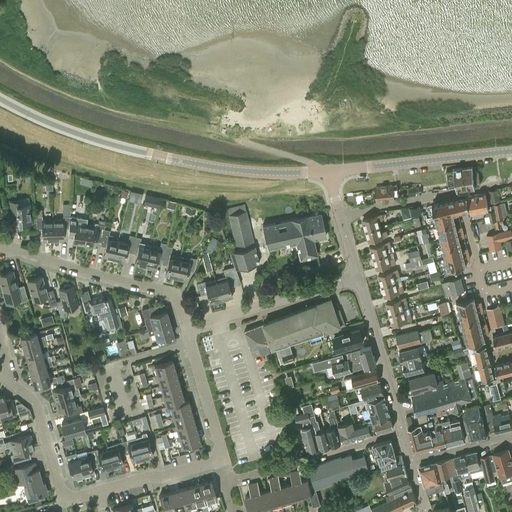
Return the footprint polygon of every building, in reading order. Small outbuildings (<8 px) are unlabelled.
[(473,166),(454,170),(457,188),(480,184),(478,171),(473,171),(473,166)] [(377,200),(394,198),(394,193),(398,192),(397,184),(375,187),(377,200)] [(126,197),(129,191),(123,188),(120,194),(126,197)] [(491,203),(499,201),(497,189),(489,191),(491,203)] [(488,210),(485,193),(468,196),(470,208),(470,213),(488,210)] [(159,207),(161,197),(146,194),(143,204),(159,207)] [(469,208),(470,208),(468,196),(467,195),(467,196),(459,198),(433,204),(432,204),(435,216),(458,210),(462,209),(469,208)] [(17,201),(10,201),(11,214),(17,214),(18,225),(31,224),(30,204),(17,205),(17,201)] [(495,209),(498,219),(503,218),(501,208),(500,203),(494,204),(495,209)] [(186,213),(194,215),(195,208),(188,206),(186,213)] [(411,217),(421,215),(419,206),(409,208),(411,217)] [(230,251),(235,266),(236,268),(258,263),(254,245),(246,210),(228,214),(236,249),(230,251)] [(435,216),(438,226),(455,222),(454,217),(459,215),(458,210),(435,216)] [(496,221),(495,210),(488,211),(490,222),(496,221)] [(320,213),(262,225),(267,248),(296,242),(300,258),(317,254),(313,239),(326,236),(320,213)] [(366,231),(380,227),(378,221),(383,219),(382,215),(363,220),(366,231)] [(69,228),(70,216),(69,216),(63,216),(63,220),(53,220),(53,241),(64,240),(64,228),(69,228)] [(72,244),(84,245),(86,225),(87,219),(70,216),(69,228),(69,232),(74,233),(72,244)] [(53,241),(53,220),(42,220),(42,217),(36,217),(37,228),(42,228),(42,230),(43,241),(53,241)] [(438,226),(441,237),(463,232),(462,226),(456,228),(455,222),(438,226)] [(102,237),(104,229),(104,225),(94,223),(94,226),(86,225),(84,245),(95,247),(97,236),(102,237)] [(380,227),(366,231),(368,241),(388,235),(386,230),(381,232),(380,227)] [(114,259),(118,241),(108,239),(109,230),(104,229),(102,237),(100,245),(105,246),(103,257),(114,259)] [(500,240),(511,237),(511,234),(511,229),(487,234),(490,250),(501,247),(500,240)] [(441,237),(443,248),(460,244),(459,238),(464,237),(463,232),(441,237)] [(132,252),(135,237),(130,235),(128,243),(118,241),(114,259),(124,261),(126,251),(132,252)] [(207,248),(208,253),(212,252),(218,239),(212,236),(207,248)] [(145,266),(150,245),(140,242),(141,238),(135,237),(132,252),(137,254),(135,264),(145,266)] [(431,241),(425,243),(429,257),(433,256),(435,255),(431,241)] [(163,260),(167,244),(161,242),(160,247),(150,245),(145,266),(155,268),(157,258),(163,260)] [(175,277),(180,256),(170,254),(172,247),(173,243),(168,242),(167,246),(167,244),(163,260),(162,264),(167,265),(165,275),(175,277)] [(373,258),(388,254),(386,248),(391,247),(390,242),(370,247),(373,258)] [(443,248),(446,259),(468,253),(467,248),(462,249),(460,244),(443,248)] [(408,252),(410,262),(411,262),(411,263),(421,259),(419,249),(408,252)] [(470,258),(468,253),(446,259),(448,269),(448,270),(466,265),(464,260),(470,258)] [(388,254),(373,258),(376,268),(395,262),(394,258),(389,259),(388,254)] [(180,256),(175,277),(186,279),(188,270),(193,271),(196,259),(189,257),(189,258),(180,256)] [(411,262),(410,262),(405,263),(407,269),(423,264),(427,263),(434,261),(433,256),(429,257),(421,259),(411,263),(411,262)] [(434,261),(427,263),(430,272),(437,270),(434,261)] [(320,265),(323,275),(329,273),(326,263),(320,265)] [(215,279),(221,300),(232,297),(229,287),(240,284),(236,268),(235,266),(223,269),(225,276),(215,279)] [(397,270),(378,275),(381,285),(400,280),(399,274),(397,270)] [(13,271),(0,274),(0,281),(6,304),(20,300),(21,301),(28,299),(24,285),(17,287),(13,271)] [(433,280),(434,280),(435,284),(440,283),(439,279),(440,278),(438,271),(431,273),(433,280)] [(47,296),(50,306),(51,306),(52,308),(57,307),(57,304),(56,302),(53,290),(46,292),(42,276),(27,280),(33,300),(47,296)] [(446,295),(463,290),(459,277),(442,282),(446,295)] [(210,303),(221,300),(215,279),(205,282),(205,281),(197,283),(201,295),(208,293),(210,303)] [(384,296),(403,290),(402,285),(400,280),(381,285),(384,296)] [(417,289),(428,287),(426,280),(416,282),(417,289)] [(62,301),(56,302),(57,304),(57,307),(60,317),(67,315),(65,309),(77,305),(72,286),(71,287),(70,285),(69,284),(64,285),(63,287),(64,289),(59,290),(62,301)] [(90,301),(83,303),(85,311),(90,310),(91,313),(96,311),(99,319),(104,317),(107,328),(114,326),(118,325),(115,315),(110,298),(104,300),(103,296),(90,300),(90,301)] [(459,313),(482,307),(481,302),(475,303),(474,298),(474,297),(456,302),(457,302),(459,313)] [(389,313),(403,309),(402,304),(406,303),(405,298),(386,303),(389,313)] [(315,305),(297,311),(280,317),(289,341),(324,331),(325,331),(344,324),(339,310),(335,311),(331,299),(315,305)] [(446,301),(438,303),(441,315),(449,313),(449,311),(451,311),(448,302),(447,302),(446,301)] [(160,304),(147,308),(142,310),(147,329),(170,322),(167,311),(162,312),(160,304)] [(486,308),(490,326),(505,323),(500,305),(486,308)] [(483,312),(482,307),(459,313),(462,323),(479,319),(478,313),(483,312)] [(411,319),(408,308),(403,310),(403,309),(389,313),(392,324),(411,319)] [(118,325),(114,326),(116,333),(123,331),(121,323),(118,314),(115,315),(118,325)] [(244,329),(251,350),(259,348),(261,353),(269,351),(267,345),(271,343),(272,348),(289,342),(289,341),(280,317),(244,329)] [(462,323),(465,334),(487,328),(486,323),(481,325),(479,319),(462,323)] [(173,333),(170,322),(147,329),(149,335),(155,333),(156,339),(159,346),(171,343),(169,336),(173,333)] [(489,334),(487,328),(465,334),(468,345),(467,345),(485,341),(485,340),(483,335),(489,334)] [(141,338),(149,336),(149,335),(147,329),(139,331),(141,338)] [(338,330),(330,332),(331,337),(334,336),(337,349),(362,342),(359,329),(339,334),(338,330)] [(399,348),(421,342),(418,330),(395,335),(399,348)] [(23,347),(45,340),(44,336),(38,338),(36,332),(20,336),(23,347)] [(511,343),(509,332),(494,336),(493,335),(496,347),(497,347),(496,347),(511,343)] [(454,348),(462,346),(460,338),(451,341),(453,349),(454,348)] [(26,357),(42,352),(41,347),(46,345),(45,340),(23,347),(26,357)] [(399,350),(402,361),(422,356),(422,357),(427,356),(426,350),(420,351),(419,345),(399,350)] [(478,364),(489,361),(486,346),(486,345),(474,348),(474,349),(478,364)] [(351,352),(347,353),(348,359),(352,370),(376,363),(371,346),(351,352)] [(464,355),(462,346),(454,348),(453,349),(456,357),(464,355)] [(29,367),(51,360),(50,356),(43,358),(42,352),(26,357),(29,367)] [(281,363),(294,359),(292,353),(279,357),(281,363)] [(315,362),(313,362),(315,370),(332,365),(335,375),(352,370),(348,359),(347,353),(326,358),(321,360),(315,362)] [(104,354),(97,356),(99,363),(106,361),(104,354)] [(425,368),(422,357),(422,356),(402,361),(405,373),(425,368)] [(32,377),(47,372),(46,367),(52,365),(51,360),(29,367),(32,377)] [(157,375),(175,370),(172,360),(154,365),(151,366),(152,370),(155,369),(157,375)] [(472,375),(468,361),(456,364),(460,379),(472,375)] [(489,361),(478,364),(482,380),(494,377),(493,377),(489,361)] [(511,372),(511,365),(511,361),(496,365),(495,364),(495,365),(498,377),(499,377),(498,376),(511,372)] [(159,379),(160,385),(178,380),(175,370),(157,375),(154,376),(155,380),(159,379)] [(352,376),(355,388),(363,385),(379,380),(377,370),(360,374),(352,376)] [(421,391),(423,390),(423,389),(437,385),(436,381),(433,371),(408,378),(413,393),(421,391)] [(35,387),(57,381),(57,383),(61,382),(65,380),(64,374),(56,377),(49,379),(47,372),(32,377),(35,387)] [(55,401),(74,396),(80,394),(78,387),(75,388),(74,385),(73,378),(65,380),(61,382),(63,388),(52,391),(55,401)] [(465,378),(423,390),(421,391),(413,393),(410,393),(416,414),(454,404),(456,411),(463,409),(461,402),(471,399),(471,398),(478,396),(473,379),(466,380),(465,378)] [(163,395),(181,390),(178,380),(160,385),(157,386),(158,390),(162,389),(163,395)] [(89,390),(97,388),(95,382),(87,384),(88,387),(89,390)] [(492,400),(500,398),(497,382),(489,384),(492,400)] [(361,388),(364,399),(364,400),(366,399),(383,394),(380,383),(361,388)] [(338,385),(330,388),(332,394),(340,392),(338,385)] [(161,401),(165,400),(167,406),(184,401),(181,390),(163,395),(160,397),(161,401)] [(0,419),(0,420),(16,416),(11,399),(5,401),(3,394),(0,394),(0,419)] [(74,396),(55,401),(58,412),(69,409),(71,415),(82,411),(81,405),(77,406),(74,396)] [(367,401),(366,399),(364,400),(364,399),(348,403),(351,413),(362,410),(364,418),(372,416),(373,421),(390,417),(384,396),(367,401)] [(329,400),(331,409),(339,407),(341,407),(338,398),(329,400)] [(173,416),(191,410),(188,400),(184,401),(167,406),(168,410),(172,409),(173,415),(173,416)] [(309,416),(315,414),(312,403),(302,406),(304,413),(308,412),(309,416)] [(490,403),(483,405),(485,412),(490,432),(496,430),(496,432),(511,428),(511,426),(509,414),(501,416),(500,414),(493,416),(492,411),(490,403)] [(466,409),(463,413),(470,439),(486,435),(479,405),(466,409)] [(89,417),(105,413),(103,406),(80,413),(83,423),(90,421),(89,417)] [(176,426),(194,421),(191,410),(173,416),(173,415),(170,416),(171,420),(174,419),(176,426)] [(329,411),(331,417),(329,418),(330,422),(332,428),(326,430),(331,445),(341,442),(332,410),(329,411)] [(334,410),(332,410),(341,442),(371,433),(370,430),(368,422),(355,426),(353,420),(346,422),(338,425),(334,410)] [(308,412),(304,413),(295,415),(297,423),(305,421),(307,428),(302,429),(308,452),(318,449),(312,426),(309,416),(308,412)] [(320,448),(331,445),(326,430),(321,431),(318,420),(317,420),(315,414),(309,416),(312,426),(314,426),(320,448)] [(143,430),(149,428),(145,416),(140,417),(143,430)] [(393,427),(390,417),(373,421),(368,422),(370,430),(377,428),(378,432),(393,427)] [(64,437),(84,431),(80,418),(60,424),(64,437)] [(442,421),(442,422),(443,428),(447,443),(465,439),(459,419),(451,421),(450,419),(442,421)] [(179,437),(197,431),(194,421),(176,426),(173,427),(174,431),(177,430),(179,436),(179,437)] [(435,425),(436,429),(431,431),(435,447),(447,443),(443,428),(442,422),(439,423),(436,423),(435,425)] [(414,452),(435,447),(431,431),(423,433),(421,425),(408,429),(414,452)] [(177,441),(180,440),(182,447),(200,442),(197,431),(179,437),(179,436),(176,437),(177,441)] [(34,448),(30,435),(4,443),(6,447),(11,446),(13,454),(10,455),(12,463),(31,457),(28,450),(34,448)] [(136,437),(122,442),(126,454),(130,453),(133,462),(136,461),(136,462),(143,460),(143,459),(137,441),(136,437)] [(63,446),(73,444),(72,438),(62,441),(63,446)] [(143,459),(153,456),(148,438),(137,441),(143,459)] [(395,456),(391,439),(373,444),(376,454),(377,453),(381,467),(397,462),(395,456)] [(107,446),(108,449),(113,467),(124,464),(121,455),(126,454),(122,442),(107,446)] [(103,470),(113,467),(108,449),(98,452),(97,449),(92,450),(95,463),(100,461),(103,470)] [(511,463),(508,449),(493,454),(499,475),(502,483),(511,479),(511,463)] [(90,464),(95,463),(92,450),(86,452),(87,455),(78,458),(83,476),(93,473),(90,464)] [(476,451),(464,454),(469,472),(470,472),(471,472),(474,471),(478,470),(483,469),(486,482),(494,480),(493,476),(499,475),(493,454),(492,454),(493,454),(488,455),(480,457),(477,457),(476,451)] [(313,479),(315,487),(369,471),(363,454),(352,458),(351,454),(309,466),(313,479)] [(464,454),(454,457),(458,472),(459,474),(461,473),(462,476),(464,477),(471,475),(470,472),(469,472),(464,454)] [(401,455),(395,456),(397,462),(397,463),(385,467),(389,480),(384,482),(389,493),(410,485),(407,476),(401,455)] [(452,457),(437,461),(443,484),(447,483),(445,477),(451,476),(452,475),(454,480),(452,481),(455,492),(460,491),(452,457)] [(73,479),(83,476),(78,458),(67,461),(73,479)] [(443,484),(437,461),(427,464),(422,465),(419,466),(419,468),(425,485),(427,493),(444,488),(443,484)] [(34,463),(13,469),(18,484),(25,482),(27,487),(24,488),(28,502),(44,498),(43,493),(47,492),(44,482),(42,482),(38,469),(36,469),(34,463)] [(308,479),(302,480),(299,470),(296,471),(303,497),(310,495),(313,507),(321,505),(315,487),(311,489),(308,480),(308,479)] [(292,500),(303,497),(296,471),(290,473),(293,483),(287,485),(292,500)] [(292,500),(287,485),(281,486),(278,476),(274,477),(282,503),(292,500)] [(272,506),(282,503),(274,477),(269,479),(272,489),(268,490),(272,506)] [(201,483),(206,501),(207,504),(211,503),(210,500),(217,498),(211,480),(201,483)] [(272,506),(268,490),(260,492),(257,482),(254,483),(261,509),(272,506)] [(201,483),(190,486),(196,504),(196,507),(201,506),(200,503),(206,501),(201,483)] [(249,511),(252,511),(261,509),(254,483),(249,485),(251,495),(245,496),(249,511)] [(189,506),(196,504),(190,486),(180,489),(185,507),(186,510),(190,509),(189,506)] [(374,511),(390,511),(416,501),(411,486),(388,496),(386,497),(388,500),(372,507),(374,511)] [(473,486),(464,488),(466,494),(474,492),(473,486)] [(180,489),(170,492),(175,510),(175,511),(179,511),(179,509),(185,507),(180,489)] [(169,511),(175,511),(175,510),(170,492),(159,496),(164,511),(169,511)] [(466,494),(463,494),(468,511),(479,509),(478,504),(483,503),(481,493),(475,495),(474,492),(466,494)]
